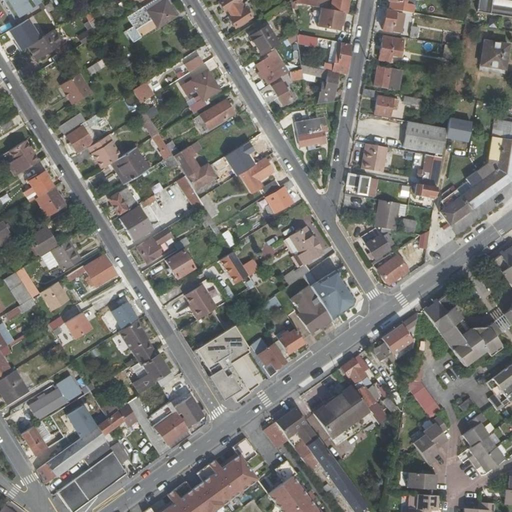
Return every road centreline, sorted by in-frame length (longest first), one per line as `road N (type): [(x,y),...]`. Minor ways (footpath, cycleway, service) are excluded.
road 1 (residential): [(0,63),(228,428)]
road 2 (residential): [(189,0),(323,213)]
road 3 (unclassified): [(323,213),(335,193),(369,0)]
road 4 (primary): [(228,428),(386,312)]
road 5 (primary): [(386,312),(511,219)]
road 6 (primary): [(109,511),(228,428)]
